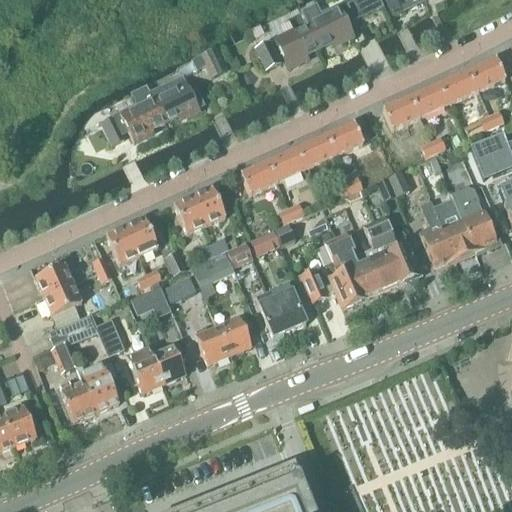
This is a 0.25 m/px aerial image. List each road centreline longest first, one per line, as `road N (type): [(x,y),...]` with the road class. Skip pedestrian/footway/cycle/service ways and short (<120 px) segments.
road 1 (residential): [(511,26),(0,264)]
road 2 (tertiary): [(6,511),(270,396)]
road 3 (tertiary): [(270,396),(511,296)]
road 4 (residential): [(270,396),(320,511)]
